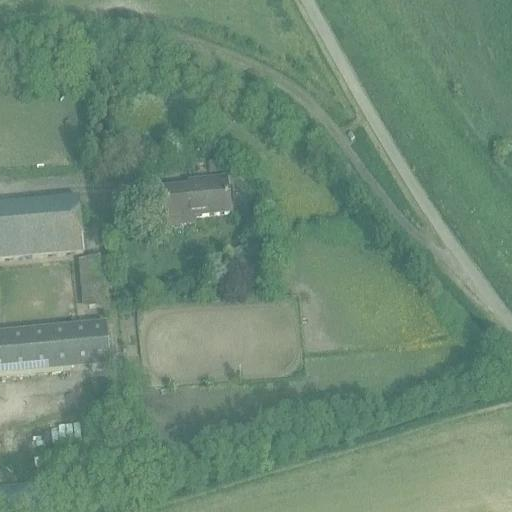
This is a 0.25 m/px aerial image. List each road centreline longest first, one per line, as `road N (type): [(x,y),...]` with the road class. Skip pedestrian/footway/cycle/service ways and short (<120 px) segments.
road 1 (unclassified): [(511,322),(396,161),(306,0)]
road 2 (track): [(341,0),(402,112),(511,264)]
